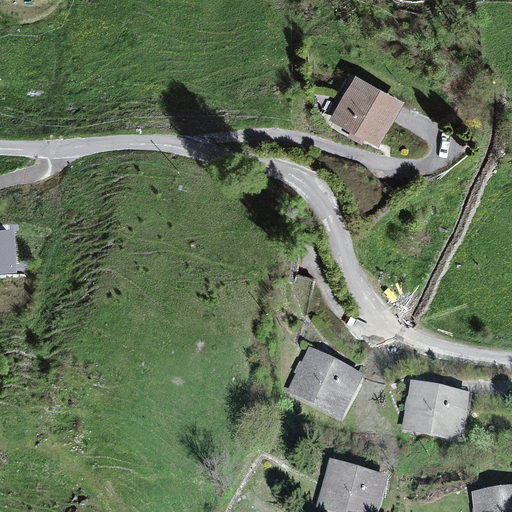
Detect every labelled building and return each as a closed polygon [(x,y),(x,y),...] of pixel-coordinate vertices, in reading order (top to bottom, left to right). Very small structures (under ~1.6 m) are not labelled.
[(401,102),(352,76),(329,119),(378,146),(401,102)] [(14,228),(0,229),(0,273),(16,273),(14,228)] [(366,381),(311,354),(290,397),(345,424),(366,381)] [(473,401),(412,389),(403,435),(464,446),(473,401)] [(382,511),(391,483),(332,468),(330,475),(320,511),(382,511)] [(511,511),(511,491),(494,493),(474,498),(475,511),(511,511)]
